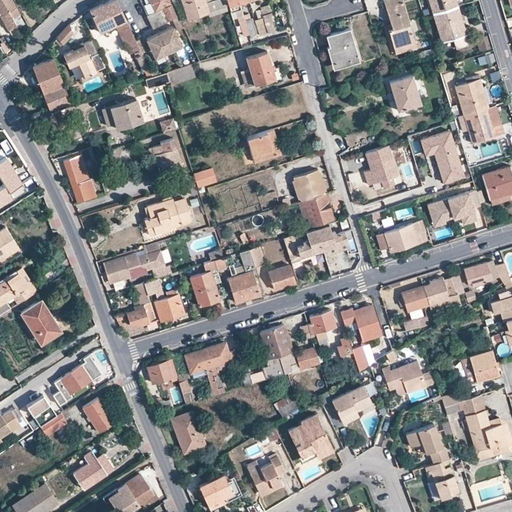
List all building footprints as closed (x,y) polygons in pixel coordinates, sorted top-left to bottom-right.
[(19,12),(11,0),(0,0),(0,16),(6,28),(15,23),(11,16),(19,12)] [(125,19),(116,0),(107,0),(89,8),(99,31),(114,23),(125,19)] [(149,0),(154,11),(170,3),(168,0),(149,0)] [(170,0),(172,3),(180,19),(209,10),(206,1),(205,0),(170,0)] [(209,0),(206,1),(209,10),(227,4),(226,0),(209,0)] [(226,0),(227,4),(230,15),(235,13),(241,11),(238,1),(237,0),(226,0)] [(388,32),(394,52),(415,46),(401,0),(382,0),(390,27),(392,31),(388,32)] [(428,0),(432,12),(455,4),(453,0),(428,0)] [(147,14),(152,27),(171,18),(176,29),(181,26),(170,3),(154,11),(147,14)] [(463,34),(464,33),(455,4),(432,12),(441,40),(450,38),(454,47),(466,44),(463,34)] [(272,12),(274,18),(280,16),(285,14),(283,5),(272,11),(272,12)] [(266,6),(259,7),(262,16),(267,31),(273,29),(268,14),(266,6)] [(241,11),(235,13),(239,26),(245,24),(244,19),(241,11)] [(274,18),(272,12),(268,14),(273,29),(277,28),(274,18)] [(285,14),(280,16),(283,25),(289,24),(285,14)] [(253,18),(258,34),(267,31),(262,16),(257,18),(253,18)] [(245,24),(249,36),(254,33),(249,17),(244,19),(245,24)] [(114,23),(127,52),(133,49),(129,41),(135,39),(134,38),(125,19),(114,23)] [(57,36),(61,43),(72,31),(69,23),(57,36)] [(181,43),(172,24),(145,37),(154,56),(181,43)] [(358,60),(348,28),(325,34),(328,46),(333,62),(347,58),(349,62),(358,60)] [(478,49),(489,46),(485,34),(475,37),(478,49)] [(138,47),(140,51),(148,48),(142,36),(134,38),(135,39),(138,47)] [(129,41),(133,49),(138,47),(135,39),(129,41)] [(104,65),(93,40),(83,44),(72,48),(62,53),(67,64),(78,59),(86,76),(96,71),(95,69),(104,65)] [(72,48),(83,44),(82,40),(71,45),(72,48)] [(333,62),(328,46),(325,47),(331,68),(349,62),(347,58),(333,62)] [(133,49),(136,55),(141,53),(140,51),(138,47),(133,49)] [(254,83),(246,56),(243,47),(240,48),(233,50),(244,86),(254,83)] [(246,56),(254,83),(273,78),(270,67),(265,50),(246,56)] [(53,56),(32,64),(35,71),(31,73),(30,76),(32,80),(35,82),(38,80),(42,90),(63,83),(53,56)] [(188,63),(164,71),(168,84),(193,75),(188,63)] [(270,67),(273,78),(274,81),(282,78),(278,64),(270,67)] [(167,80),(164,71),(160,72),(142,77),(145,87),(167,80)] [(387,79),(396,108),(419,102),(410,73),(387,79)] [(455,85),(464,113),(486,106),(477,78),(455,85)] [(42,90),(48,107),(69,100),(63,83),(42,90)] [(101,107),(106,125),(114,123),(115,127),(140,120),(134,98),(101,107)] [(502,132),(493,104),(486,106),(464,113),(473,142),(502,132)] [(158,122),(161,132),(174,128),(171,117),(158,122)] [(246,136),(254,160),(275,153),(271,141),(275,140),(271,128),(246,136)] [(449,129),(420,138),(424,153),(433,151),(442,181),(463,175),(449,129)] [(271,141),(275,153),(279,152),(275,140),(271,141)] [(164,142),(150,146),(153,153),(156,152),(159,162),(163,173),(182,168),(174,147),(167,149),(164,142)] [(0,180),(25,164),(12,144),(0,152),(0,180)] [(396,175),(385,144),(365,151),(370,167),(375,181),(381,179),(383,186),(392,183),(390,176),(396,175)] [(63,160),(71,184),(87,178),(80,154),(63,160)] [(193,180),(195,186),(215,180),(211,165),(191,172),(193,180)] [(481,174),(488,197),(511,189),(511,177),(508,166),(481,174)] [(375,181),(370,167),(363,170),(367,184),(375,181)] [(292,176),(300,200),(303,199),(324,192),(316,168),(292,176)] [(71,184),(74,196),(91,191),(87,178),(71,184)] [(187,182),(190,194),(197,192),(195,186),(193,180),(187,182)] [(91,191),(74,196),(76,200),(95,194),(94,190),(91,191)] [(303,199),(310,224),(331,218),(324,192),(303,199)] [(467,192),(426,204),(430,216),(441,213),(443,219),(459,214),(462,223),(475,219),(467,192)] [(190,218),(183,197),(172,200),(172,198),(146,206),(149,216),(144,218),(146,226),(151,224),(154,233),(172,227),(171,224),(190,218)] [(189,200),(192,212),(198,210),(195,198),(189,200)] [(310,224),(303,199),(300,200),(290,203),(293,214),(300,212),(305,226),(310,224)] [(441,213),(430,216),(433,226),(453,219),(455,226),(462,223),(459,214),(443,219),(441,213)] [(346,216),(330,221),(332,226),(348,221),(346,216)] [(388,245),(389,250),(425,239),(422,229),(424,229),(421,220),(383,232),(388,245)] [(4,225),(0,227),(0,258),(18,247),(4,225)] [(315,229),(321,248),(346,240),(349,248),(349,250),(353,249),(356,248),(350,228),(334,233),(333,230),(329,231),(327,225),(315,229)] [(215,228),(219,238),(225,236),(221,226),(215,228)] [(294,233),(282,237),(290,263),(323,253),(321,248),(315,229),(306,232),(308,237),(301,240),(302,243),(297,245),(294,233)] [(388,245),(383,232),(375,234),(379,248),(388,245)] [(346,240),(321,248),(323,253),(324,256),(349,248),(346,240)] [(103,262),(110,281),(129,275),(127,267),(137,263),(144,268),(149,266),(163,262),(157,242),(149,244),(151,250),(142,253),(141,250),(103,262)] [(253,266),(262,262),(256,244),(247,248),(253,266)] [(0,263),(21,250),(18,247),(0,258),(0,263)] [(227,276),(235,301),(245,298),(258,294),(251,269),(254,268),(253,266),(247,248),(238,250),(243,266),(244,271),(236,274),(227,276)] [(212,259),(216,270),(224,267),(223,265),(232,262),(229,253),(226,254),(212,259)] [(216,270),(212,259),(203,262),(205,271),(189,276),(198,305),(218,299),(212,282),(219,280),(216,270)] [(463,268),(468,285),(471,283),(472,286),(483,283),(482,280),(498,275),(495,264),(493,265),(492,260),(463,268)] [(495,264),(498,275),(502,281),(508,278),(503,261),(495,264)] [(163,262),(149,266),(152,278),(155,277),(169,272),(166,264),(164,265),(163,262)] [(268,271),(273,288),(294,282),(288,265),(268,271)] [(0,278),(0,282),(22,268),(21,266),(0,278)] [(0,312),(5,310),(15,303),(36,290),(22,268),(0,282),(0,312)] [(450,276),(455,292),(461,291),(456,274),(450,276)] [(455,292),(450,276),(442,279),(441,276),(429,280),(430,283),(435,300),(437,305),(449,301),(447,295),(455,292)] [(143,281),(146,292),(159,289),(155,277),(152,278),(143,281)] [(126,313),(129,324),(135,322),(136,325),(155,318),(149,301),(146,292),(143,281),(125,286),(126,290),(135,287),(140,303),(143,302),(144,307),(126,313)] [(428,301),(427,303),(435,300),(430,283),(423,285),(428,301)] [(407,309),(427,303),(428,301),(423,285),(402,292),(403,297),(405,304),(407,309)] [(149,301),(155,318),(159,317),(159,320),(183,312),(177,292),(176,293),(174,287),(164,290),(166,295),(149,301)] [(462,293),(465,304),(473,299),(471,290),(462,293)] [(511,294),(490,301),(493,312),(499,310),(502,320),(506,319),(511,316),(511,294)] [(41,297),(20,310),(40,341),(57,330),(52,322),(55,320),(41,297)] [(15,303),(5,310),(7,314),(17,307),(15,303)] [(381,333),(373,307),(365,309),(364,306),(352,309),(351,306),(339,310),(345,328),(357,325),(361,339),(381,333)] [(310,335),(311,336),(315,335),(316,338),(325,336),(324,329),(335,325),(330,309),(308,315),(310,322),(306,323),(310,335)] [(403,319),(405,328),(418,324),(419,325),(428,321),(425,313),(416,315),(403,319)] [(52,322),(57,330),(60,329),(55,320),(52,322)] [(271,326),(279,354),(291,350),(292,350),(283,322),(271,326)] [(300,325),(303,338),(310,335),(306,323),(300,325)] [(268,368),(249,373),(252,382),(285,371),(281,358),(279,354),(271,326),(259,330),(268,358),(265,358),(268,368)] [(351,347),(347,335),(340,338),(341,344),(336,345),(339,354),(340,353),(352,350),(351,347)] [(316,338),(319,348),(329,345),(325,336),(316,338)] [(382,342),(386,353),(391,349),(388,340),(382,342)] [(204,347),(219,392),(224,390),(217,369),(216,364),(229,360),(230,359),(230,358),(237,357),(234,348),(227,350),(224,341),(204,347)] [(507,341),(495,345),(498,353),(510,350),(507,341)] [(361,344),(367,364),(369,363),(373,361),(366,342),(361,344)] [(353,354),(358,370),(367,364),(361,344),(351,347),(352,350),(353,354)] [(316,354),(313,345),(296,351),(295,355),(297,360),(316,354)] [(184,353),(190,372),(205,368),(207,374),(211,388),(213,394),(219,392),(204,347),(184,353)] [(469,355),(476,379),(498,373),(491,348),(469,355)] [(386,353),(385,353),(389,360),(395,356),(391,349),(386,353)] [(342,358),(349,357),(349,355),(353,354),(352,350),(340,353),(342,358)] [(316,354),(297,360),(299,368),(319,362),(316,354)] [(474,374),(469,355),(461,358),(467,376),(474,374)] [(176,374),(171,357),(147,365),(152,381),(176,374)] [(281,358),(285,371),(289,370),(285,357),(281,358)] [(59,389),(52,393),(61,406),(71,400),(69,397),(100,376),(88,358),(84,360),(53,381),(59,389)] [(229,360),(216,364),(217,369),(230,365),(229,360)] [(436,379),(432,367),(420,371),(416,360),(389,368),(388,365),(381,367),(388,387),(394,386),(403,383),(405,388),(405,391),(425,384),(424,383),(436,379)] [(205,368),(190,372),(193,378),(207,374),(205,368)] [(240,373),(244,384),(252,382),(249,373),(248,370),(240,373)] [(176,374),(179,381),(185,378),(189,378),(186,371),(176,374)] [(179,381),(182,391),(189,389),(185,378),(179,381)] [(367,392),(375,390),(373,380),(365,382),(367,392)] [(371,401),(363,383),(331,399),(339,416),(355,408),(371,401)] [(403,383),(394,386),(395,391),(405,388),(403,383)] [(26,404),(40,425),(56,414),(42,393),(26,404)] [(276,408),(293,399),(290,393),(273,403),(276,408)] [(442,398),(444,405),(463,399),(460,393),(442,398)] [(444,405),(446,414),(463,408),(470,430),(473,430),(480,452),(487,450),(489,455),(499,452),(497,447),(507,444),(500,422),(489,426),(487,420),(479,394),(463,399),(444,405)] [(97,396),(82,407),(99,431),(113,420),(97,396)] [(172,406),(170,398),(164,399),(164,396),(154,399),(156,411),(172,406)] [(299,406),(293,399),(276,408),(280,416),(299,406)] [(0,436),(21,423),(10,406),(0,412),(0,436)] [(355,408),(339,416),(342,421),(358,413),(355,408)] [(170,417),(182,451),(205,444),(192,409),(170,417)] [(66,422),(60,412),(56,414),(40,425),(41,428),(47,435),(66,422)] [(294,444),(299,455),(314,448),(323,449),(331,446),(323,430),(315,434),(313,430),(318,429),(315,423),(318,419),(315,413),(300,420),(301,422),(287,429),(292,441),(297,438),(299,442),(294,444)] [(497,447),(499,452),(508,450),(511,443),(511,440),(506,421),(498,417),(487,420),(489,426),(500,422),(507,444),(497,447)] [(323,430),(318,419),(315,423),(318,429),(313,430),(315,434),(323,430)] [(444,432),(452,430),(448,419),(441,421),(444,432)] [(435,429),(432,423),(404,432),(409,446),(416,443),(421,442),(424,451),(427,450),(432,462),(447,457),(442,445),(441,445),(437,436),(439,435),(436,429),(435,429)] [(265,429),(270,438),(278,435),(273,425),(265,429)] [(47,435),(41,428),(25,438),(29,444),(32,448),(48,438),(47,435)] [(480,452),(473,430),(470,430),(479,459),(489,455),(487,450),(480,452)] [(386,432),(382,445),(390,446),(394,434),(386,432)] [(23,447),(29,444),(25,438),(25,437),(19,440),(23,447)] [(420,453),(424,451),(421,442),(416,443),(420,453)] [(318,457),(333,449),(331,446),(323,449),(314,448),(299,455),(297,456),(300,462),(316,454),(318,457)] [(88,462),(74,471),(83,487),(113,469),(103,453),(95,458),(91,451),(84,455),(88,462)] [(248,471),(258,492),(280,482),(276,473),(284,470),(275,452),(267,456),(269,461),(259,466),(248,471)] [(458,491),(447,457),(432,462),(423,465),(426,473),(431,471),(439,497),(458,491)] [(248,471),(259,466),(255,459),(245,464),(248,471)] [(457,472),(464,469),(462,462),(455,464),(457,472)] [(439,497),(431,471),(426,473),(435,499),(439,497)] [(152,492),(138,472),(100,498),(104,504),(106,502),(111,511),(136,511),(137,511),(133,505),(152,492)] [(226,480),(223,473),(198,484),(207,503),(232,491),(226,480)] [(241,493),(233,476),(226,480),(232,491),(207,503),(209,508),(241,493)] [(40,511),(56,501),(43,482),(13,502),(19,511),(40,511)] [(280,482),(258,492),(259,495),(282,485),(280,482)]
